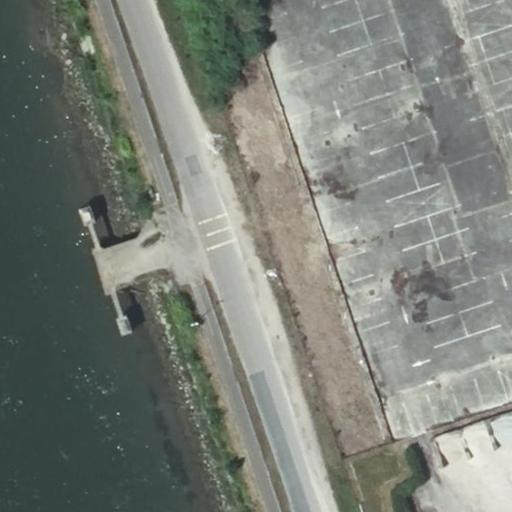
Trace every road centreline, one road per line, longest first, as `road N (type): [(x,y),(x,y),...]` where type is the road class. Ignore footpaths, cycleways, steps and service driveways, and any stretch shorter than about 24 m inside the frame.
road 1 (unclassified): [(187,135),(264,363)]
road 2 (unclassified): [(264,363),(314,511)]
road 3 (unclassified): [(139,0),(187,135)]
